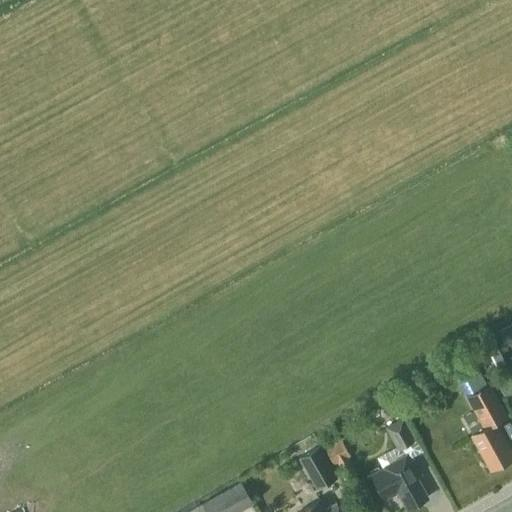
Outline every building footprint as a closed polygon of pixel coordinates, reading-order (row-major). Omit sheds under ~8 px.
[(490,371),(506,362),(492,338),(476,346),(490,371)] [(511,457),(511,451),(496,422),(508,415),(490,384),(488,385),(479,369),(460,379),(469,395),(467,397),(485,428),(472,435),(491,469),(511,457)] [(420,396),(404,391),(400,403),(416,409),(420,396)] [(403,416),(385,426),(398,449),(415,439),(403,416)] [(342,438),(339,438),(324,445),(334,464),(338,461),(342,469),(352,464),(347,456),(350,454),(342,438)] [(337,476),(320,445),(299,457),(317,488),(337,476)] [(385,499),(398,492),(406,509),(428,497),(418,478),(422,476),(409,452),(383,466),(384,467),(371,474),(385,499)] [(234,511),(253,502),(241,480),(184,511),(234,511)] [(297,510),(298,511),(341,511),(335,502),(325,507),(320,498),(297,510)]
